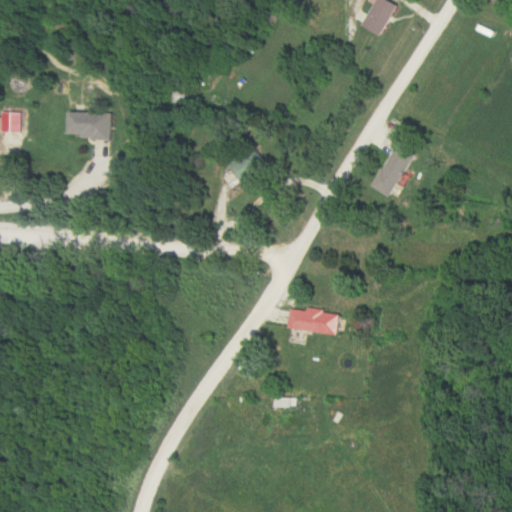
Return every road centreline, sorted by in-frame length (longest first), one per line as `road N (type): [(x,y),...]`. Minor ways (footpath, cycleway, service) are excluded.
road 1 (residential): [(145,511),(178,438),(458,0)]
road 2 (residential): [(290,266),(0,240)]
